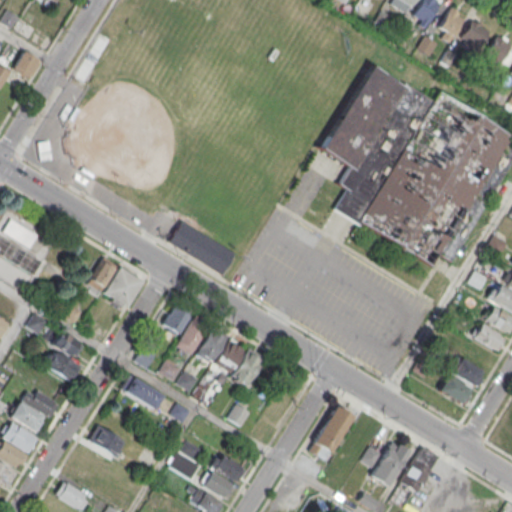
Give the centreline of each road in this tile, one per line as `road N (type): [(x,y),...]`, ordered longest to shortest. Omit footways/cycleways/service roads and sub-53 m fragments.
road 1 (residential): [(0,165),(511,480)]
road 2 (residential): [(166,268),(13,511)]
road 3 (residential): [(96,0),(0,153)]
road 4 (residential): [(332,369),(242,511)]
